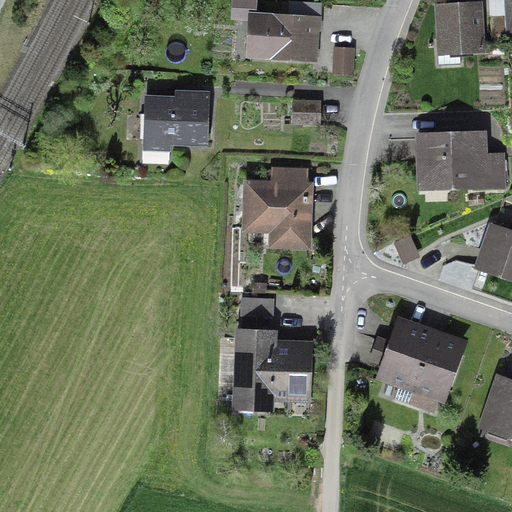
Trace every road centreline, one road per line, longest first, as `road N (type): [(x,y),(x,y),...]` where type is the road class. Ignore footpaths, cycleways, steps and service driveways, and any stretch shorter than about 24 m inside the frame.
road 1 (unclassified): [(401,0),(368,96),(341,266)]
road 2 (unclassified): [(341,266),(329,511)]
road 3 (residential): [(341,266),(511,328)]
